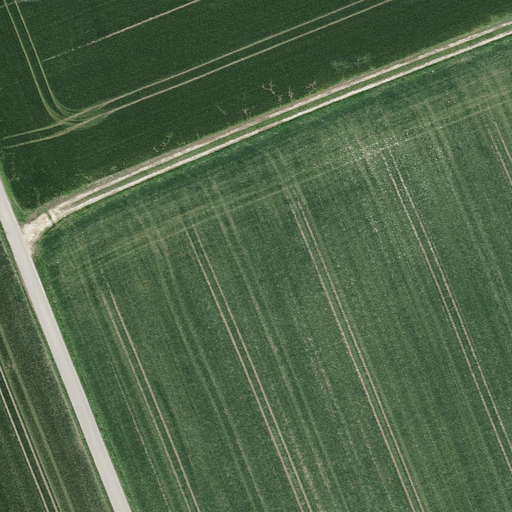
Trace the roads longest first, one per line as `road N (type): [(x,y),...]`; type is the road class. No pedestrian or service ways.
road 1 (track): [(14,239),(68,206),(511,31)]
road 2 (track): [(121,511),(14,239)]
